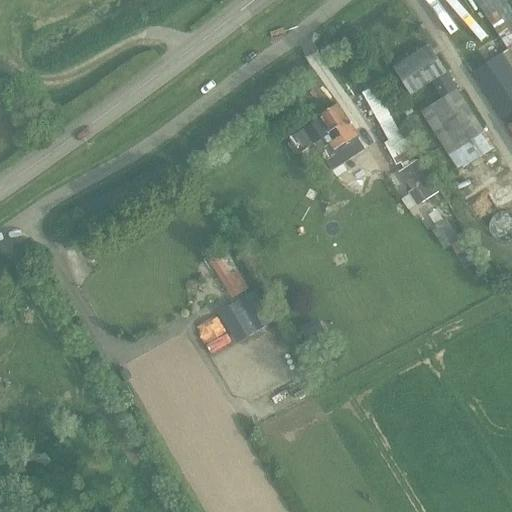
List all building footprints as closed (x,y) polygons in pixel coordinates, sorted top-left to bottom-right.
[(394,68),(410,94),(431,80),(442,98),(421,111),(459,171),(493,148),(428,46),(394,68)] [(501,53),(472,72),(502,119),(511,112),(511,70),(501,54),(501,53)] [(374,86),(362,93),(389,140),(384,143),(396,165),(400,163),(403,169),(398,172),(410,191),(407,193),(416,207),(439,191),(431,178),(417,158),(415,158),(409,149),(413,147),(406,137),(404,138),(374,86)] [(321,118),(303,130),(312,143),(313,143),(331,170),(365,149),(337,104),(319,115),(321,118)] [(303,130),(290,138),(299,152),(312,143),(303,130)] [(459,238),(453,230),(445,218),(433,226),(429,228),(444,249),(459,238)] [(230,298),(246,288),(222,246),(206,256),(230,298)] [(264,325),(278,316),(262,288),(247,296),(264,325)]
